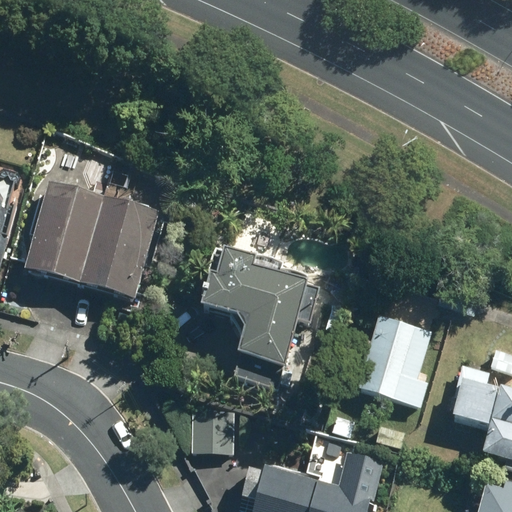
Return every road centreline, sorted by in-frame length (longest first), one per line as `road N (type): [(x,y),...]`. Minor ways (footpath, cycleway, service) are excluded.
road 1 (primary): [(511,134),(257,0)]
road 2 (residential): [(128,511),(61,404),(0,385)]
